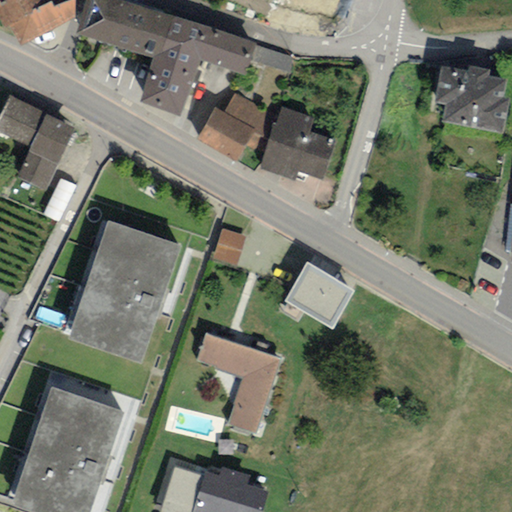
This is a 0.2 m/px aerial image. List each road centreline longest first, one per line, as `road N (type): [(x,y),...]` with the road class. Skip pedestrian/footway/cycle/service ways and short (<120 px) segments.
road 1 (residential): [(113,121),(0,366)]
road 2 (primary): [(113,121),(330,240)]
road 3 (residential): [(155,0),(302,46),(388,44)]
road 4 (primary): [(330,240),(511,350)]
road 5 (residential): [(330,240),(388,44)]
road 6 (residential): [(388,44),(511,41)]
